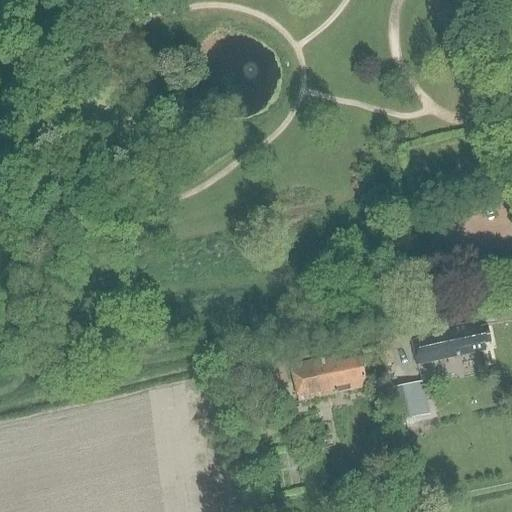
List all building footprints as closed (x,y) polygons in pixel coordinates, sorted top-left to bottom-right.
[(486,327),(481,328),(480,323),(445,330),(446,337),(436,339),(412,344),(416,365),(451,358),(472,354),(486,351),(485,343),(490,342),(486,327)] [(362,358),(341,362),(339,358),(294,367),(302,401),(365,387),(364,381),(367,380),(362,358)] [(252,385),(248,367),(225,372),(230,390),(252,385)] [(426,403),(415,406),(409,385),(393,389),(401,419),(429,411),(426,403)] [(268,437),(279,435),(275,413),(251,417),(253,428),(266,426),(268,437)] [(255,441),(257,447),(267,445),(266,438),(255,441)]
